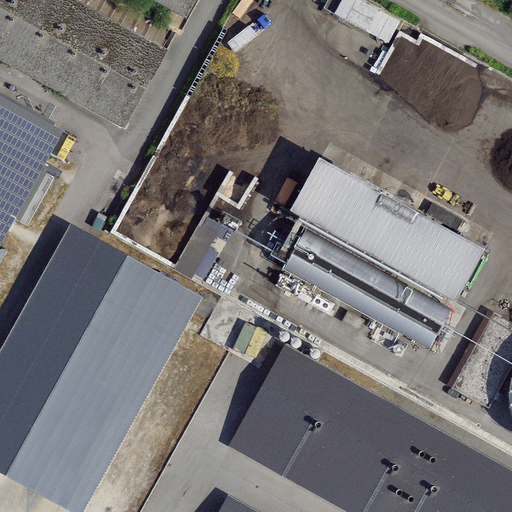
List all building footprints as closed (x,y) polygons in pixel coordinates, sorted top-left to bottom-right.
[(0,0),(0,56),(117,122),(158,49),(70,0),(149,0),(174,14),(181,0),(0,0)] [(364,0),(336,0),(331,11),(392,40),(402,18),(364,0)] [(0,249),(63,138),(0,103),(0,249)] [(457,309),(485,259),(314,165),(286,215),(457,309)] [(207,281),(238,223),(208,207),(177,265),(207,281)] [(73,228),(0,358),(0,475),(65,511),(84,511),(203,300),(73,228)] [(235,347),(259,357),(271,330),(246,320),(235,347)] [(486,320),(455,386),(479,397),(505,399),(503,423),(511,426),(511,331),(488,320),(486,320)] [(511,511),(511,474),(284,348),(228,448),(344,511),(511,511)] [(253,511),(230,499),(222,511),(253,511)]
